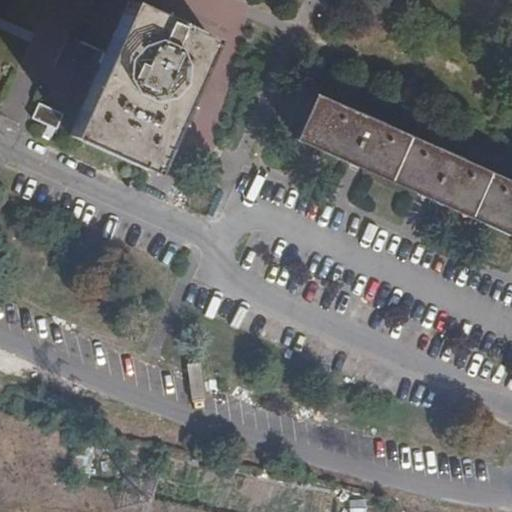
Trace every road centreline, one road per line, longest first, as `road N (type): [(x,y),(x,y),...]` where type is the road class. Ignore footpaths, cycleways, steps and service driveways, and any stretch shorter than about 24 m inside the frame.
road 1 (residential): [(0,331),(259,439),(489,494),(511,491)]
road 2 (residential): [(211,239),(0,143)]
